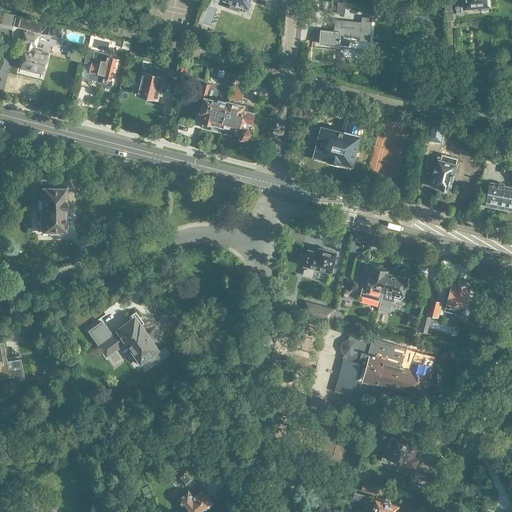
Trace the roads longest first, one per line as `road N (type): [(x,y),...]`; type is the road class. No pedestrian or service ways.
road 1 (unknown): [(12,0),(287,75),(511,111)]
road 2 (primary): [(274,188),(0,118)]
road 3 (residential): [(249,511),(268,235)]
road 4 (residential): [(0,285),(115,261),(194,234),(268,235)]
road 5 (primary): [(511,249),(274,188)]
road 6 (residential): [(274,188),(294,0)]
road 7 (residential): [(511,391),(448,482),(440,511)]
